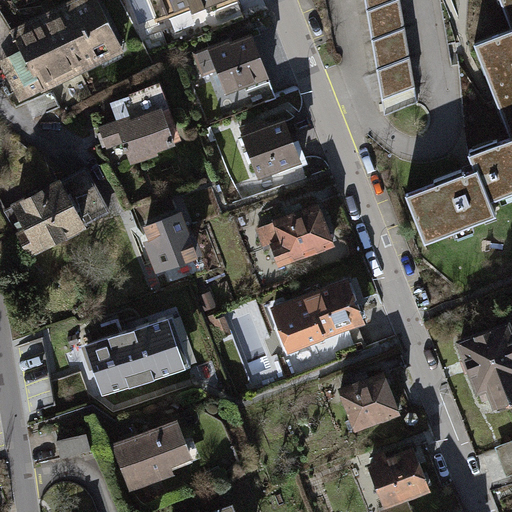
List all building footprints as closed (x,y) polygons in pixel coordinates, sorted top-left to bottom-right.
[(25,58),(5,68),(21,98),(44,86),(43,85),(119,47),(120,48),(123,46),(121,42),(120,43),(98,0),(78,0),(48,16),(48,18),(13,34),(15,38),(13,39),(14,41),(16,40),(25,58)] [(149,0),(125,0),(134,25),(156,18),(149,0)] [(160,0),(168,19),(191,10),(192,13),(209,7),(211,12),(239,0),(238,0),(160,0)] [(399,0),(364,0),(385,115),(417,102),(399,0)] [(511,0),(501,0),(511,26),(511,0)] [(483,63),(487,62),(510,120),(506,121),(511,137),(511,29),(474,44),(475,46),(477,46),(483,63)] [(231,39),(209,48),(217,68),(226,92),(245,84),(246,89),(269,80),(252,35),(233,42),(231,39)] [(217,68),(209,48),(195,53),(203,74),(217,68)] [(130,118),(101,128),(107,146),(123,140),(130,158),(173,142),(161,109),(163,109),(155,85),(132,94),(133,96),(113,103),(117,115),(127,111),(130,118)] [(256,128),(242,133),(259,175),(277,168),(279,173),(301,164),(284,120),(257,130),(256,128)] [(408,193),(406,194),(424,242),(427,241),(427,240),(493,214),(493,216),(496,215),(490,199),(511,190),(511,138),(472,154),(471,153),(468,154),(474,169),(409,195),(408,193)] [(85,168),(16,205),(24,222),(19,224),(23,232),(20,234),(30,253),(108,211),(85,168)] [(317,205),(258,228),(266,249),(273,247),(280,264),(333,244),(317,205)] [(179,214),(146,227),(159,260),(153,263),(156,270),(195,255),(179,214)] [(347,281),(273,309),(289,348),(362,320),(347,281)] [(213,315),(208,317),(216,339),(230,333),(223,317),(216,321),(213,315)] [(166,316),(87,343),(105,394),(184,367),(166,316)] [(511,335),(508,324),(460,342),(483,400),(492,396),(496,405),(511,399),(511,335)] [(355,384),(341,389),(343,396),(337,398),(343,413),(349,411),(355,428),(398,412),(388,385),(390,384),(388,378),(385,379),(383,373),(368,379),(365,372),(352,377),(355,384)] [(177,421),(115,447),(131,487),(171,470),(168,462),(190,453),(177,421)] [(86,433),(57,441),(62,458),(91,450),(86,433)] [(511,441),(500,446),(511,473),(511,472),(511,441)] [(413,449),(370,466),(385,505),(428,488),(413,449)]
